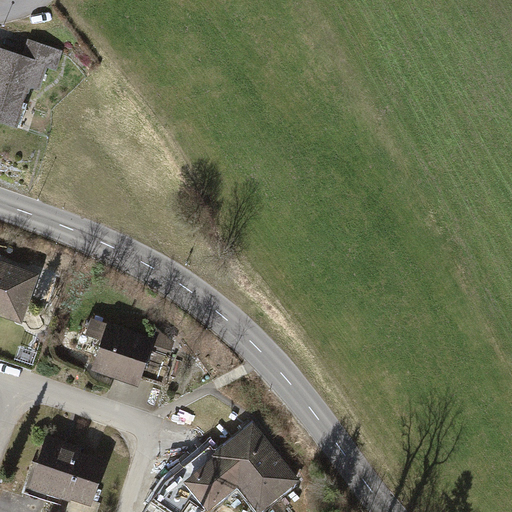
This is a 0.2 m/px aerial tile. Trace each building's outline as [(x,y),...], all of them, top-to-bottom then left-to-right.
[(24,58),(0,50),(0,124),(16,130),(29,91),(36,93),(43,70),(55,74),(62,55),(28,44),(24,58)] [(40,275),(0,261),(0,316),(22,324),(40,275)] [(155,339),(108,323),(91,371),(138,388),(155,339)] [(263,511),(302,482),(253,419),(175,480),(199,511),(201,511),(233,488),(251,511),(263,511)] [(82,448),(47,436),(29,489),(71,503),(72,500),(91,507),(107,462),(80,453),(82,448)]
